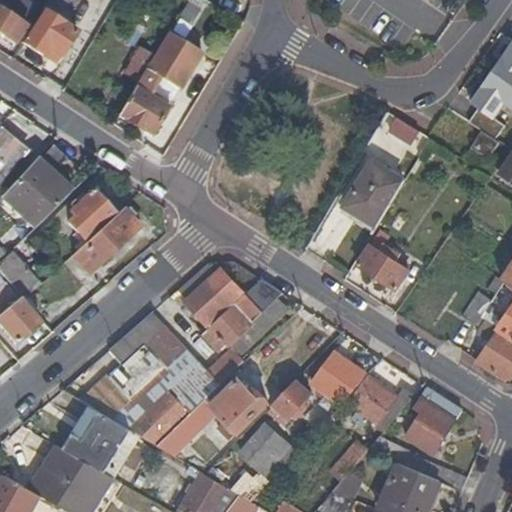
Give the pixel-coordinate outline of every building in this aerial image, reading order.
[(39,8),(26,0),(0,0),(0,32),(15,43),(39,8)] [(80,0),(47,0),(47,1),(71,15),(80,0)] [(188,0),(178,22),(192,28),(202,7),(188,0)] [(25,43),(44,55),(48,48),(62,56),(77,32),(45,12),(25,43)] [(136,22),(125,41),(133,45),(144,27),(136,22)] [(189,87),(209,53),(175,33),(148,82),(164,93),(176,77),(189,87)] [(125,75),(137,82),(159,47),(146,39),(125,75)] [(511,42),(471,101),(479,107),(470,120),(483,129),(497,139),(508,123),(498,116),(508,102),(511,105),(511,42)] [(120,117),(152,136),(169,107),(137,88),(120,117)] [(412,144),(421,131),(399,118),(392,131),(412,144)] [(483,129),(472,146),(489,158),(500,141),(497,139),(483,129)] [(0,184),(26,153),(0,130),(0,184)] [(1,198),(35,229),(72,193),(53,175),(67,161),(53,148),(39,162),(36,160),(1,198)] [(511,159),(501,175),(511,181),(511,159)] [(347,207),(379,226),(406,181),(374,162),(347,207)] [(67,223),(87,244),(116,217),(93,191),(74,209),(75,210),(71,215),(74,218),(67,223)] [(125,213),(123,211),(116,217),(87,244),(73,256),(89,275),(139,229),(129,218),(125,213)] [(472,221),(465,216),(455,231),(462,235),(472,221)] [(372,244),(359,264),(397,289),(411,270),(372,244)] [(40,286),(11,252),(0,262),(0,273),(24,301),(35,291),(40,286)] [(89,275),(73,256),(63,265),(79,284),(89,275)] [(189,299),(216,275),(218,273),(209,264),(207,266),(180,289),(179,290),(188,300),(189,299)] [(187,301),(209,326),(244,294),(222,269),(218,273),(216,275),(189,299),(188,300),(187,301)] [(485,293),(494,300),(507,281),(504,279),(498,275),(490,287),(489,287),(485,293)] [(284,294),(262,279),(203,334),(219,352),(223,351),(264,313),(284,294)] [(50,308),(35,291),(24,301),(38,318),(50,308)] [(494,300),(485,293),(482,291),(465,316),(478,324),(483,316),(490,307),(494,300)] [(18,300),(12,292),(0,301),(6,309),(18,300)] [(0,325),(15,344),(39,325),(22,304),(0,322),(0,325)] [(497,311),(490,307),(483,316),(487,318),(490,321),(497,311)] [(511,310),(501,328),(503,329),(511,335),(511,310)] [(110,418),(188,347),(154,311),(109,350),(122,365),(108,377),(106,374),(80,400),(90,406),(110,418)] [(495,340),(503,329),(501,328),(490,321),(487,318),(479,329),(495,340)] [(511,377),(511,335),(503,329),(495,340),(481,361),(507,378),(511,377)] [(188,347),(110,418),(139,436),(157,447),(185,420),(218,388),(222,384),(208,369),(188,347)] [(353,365),(366,374),(368,375),(383,358),(368,348),(353,365)] [(208,369),(222,384),(234,373),(244,363),(232,350),(219,363),(217,361),(208,369)] [(366,374),(353,365),(337,354),(315,385),(342,404),(344,402),(361,383),(366,374)] [(253,393),(234,373),(222,384),(218,388),(185,420),(157,447),(173,456),(205,426),(203,423),(216,411),(238,433),(270,402),(257,389),(253,393)] [(379,425),(399,397),(369,376),(349,405),(352,407),(357,411),(368,418),(379,425)] [(311,393),(297,380),(274,404),(287,416),(311,393)] [(399,397),(409,404),(419,392),(408,384),(399,397)] [(406,437),(433,455),(463,411),(427,388),(414,409),(422,414),(406,437)] [(409,404),(399,397),(379,425),(386,430),(409,404)] [(352,407),(349,405),(344,402),(342,404),(326,422),(333,428),(352,407)] [(114,478),(139,436),(110,418),(90,406),(63,450),(87,463),(114,478)] [(328,417),(321,410),(308,423),(317,430),(328,417)] [(368,418),(357,411),(352,417),(364,426),(368,418)] [(267,474),(291,447),(266,425),(242,453),(267,474)] [(330,473),(341,482),(349,473),(368,451),(369,450),(357,440),(330,473)] [(469,478),(377,440),(369,450),(368,451),(400,465),(439,481),(463,491),(469,478)] [(56,496),(81,511),(99,511),(114,478),(87,463),(63,450),(39,486),(56,496)] [(400,465),(381,511),(382,511),(426,511),(439,481),(400,465)] [(179,511),(222,511),(235,493),(205,475),(203,473),(179,511)] [(365,480),(349,473),(341,482),(333,491),(356,501),(365,480)] [(39,486),(9,479),(0,492),(0,511),(49,511),(56,496),(39,486)] [(319,511),(352,511),(357,501),(356,501),(333,491),(317,511),(319,511)] [(227,511),(239,495),(235,493),(222,511),(227,511)] [(245,511),(252,503),(239,495),(227,511),(245,511)] [(301,511),(280,500),(272,511),(301,511)]
